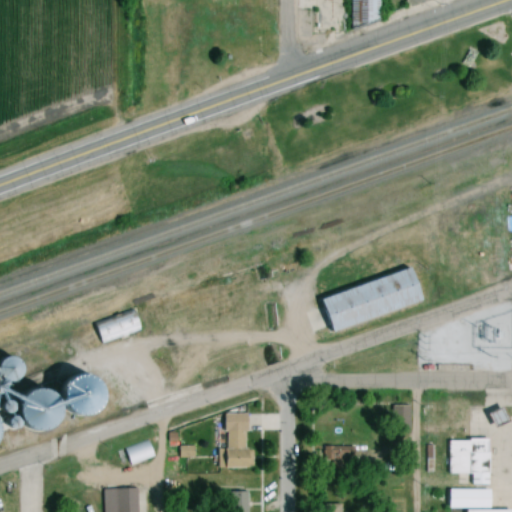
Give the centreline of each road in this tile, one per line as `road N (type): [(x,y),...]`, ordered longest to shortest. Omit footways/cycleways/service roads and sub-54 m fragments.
road 1 (residential): [(0,468),(511,289)]
road 2 (primary): [(0,185),(505,0)]
road 3 (residential): [(302,365),(319,381),(511,382)]
road 4 (residential): [(283,511),(281,373)]
